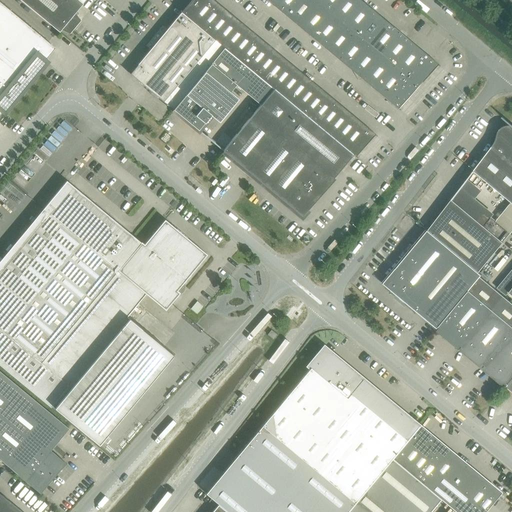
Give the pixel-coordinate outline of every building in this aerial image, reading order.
[(83,3),(78,0),(21,0),(52,26),(59,32),(61,29),(69,33),(80,20),(75,13),(83,3)] [(224,48),(173,109),(173,110),(198,130),(210,115),(218,122),(238,99),(230,92),(235,85),(260,105),(223,150),(222,150),(301,216),(335,179),(333,178),(352,155),(273,89),(274,89),(352,154),(356,157),(357,157),(357,156),(355,156),(374,135),(375,136),(376,136),(376,135),(213,0),(190,0),(181,11),(180,10),(180,11),(224,48)] [(266,0),(399,109),(398,108),(437,65),(438,66),(439,65),(360,0),(266,0)] [(0,113),(55,48),(0,2),(0,113)] [(136,78),(137,79),(128,72),(173,110),(173,109),(224,48),(181,12),(138,64),(136,66),(135,69),(135,71),(135,73),(135,76),(136,78)] [(511,202),(511,125),(507,125),(503,127),(500,129),(498,133),(497,138),(495,142),(492,146),(473,171),(511,202)] [(0,260),(0,364),(51,407),(52,406),(98,444),(173,355),(126,316),(145,293),(165,310),(180,292),(177,290),(207,254),(164,219),(144,244),(141,242),(66,181),(0,260)] [(453,197),(428,230),(479,272),(503,242),(452,200),(454,198),(453,197)] [(382,283),(437,329),(469,290),(480,277),(482,275),(428,230),(383,283),(382,283)] [(469,290),(437,329),(506,386),(511,378),(511,304),(480,277),(469,290)] [(276,335),(271,330),(267,334),(273,339),(276,335)] [(428,511),(439,499),(455,511),(484,511),(499,495),(502,498),(503,498),(504,497),(504,496),(498,492),(320,343),(319,343),(318,344),(319,345),(322,348),(307,366),(310,368),(262,425),(244,446),(245,446),(222,473),(205,493),(218,504),(218,505),(226,511),(428,511)] [(40,493),(63,466),(60,459),(50,450),(69,428),(0,371),(0,459),(17,474),(40,493)] [(0,511),(22,511),(0,493),(0,511)]
